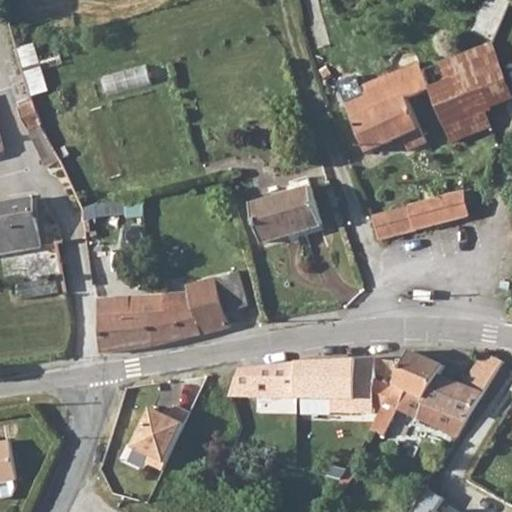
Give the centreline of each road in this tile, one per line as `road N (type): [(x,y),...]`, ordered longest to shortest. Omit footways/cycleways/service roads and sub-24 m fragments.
road 1 (residential): [(91,374),(342,332),(457,329),(511,338)]
road 2 (unknown): [(378,268),(284,0)]
road 3 (unknown): [(394,328),(378,268),(494,257)]
road 4 (unclassified): [(54,511),(90,426),(91,374)]
